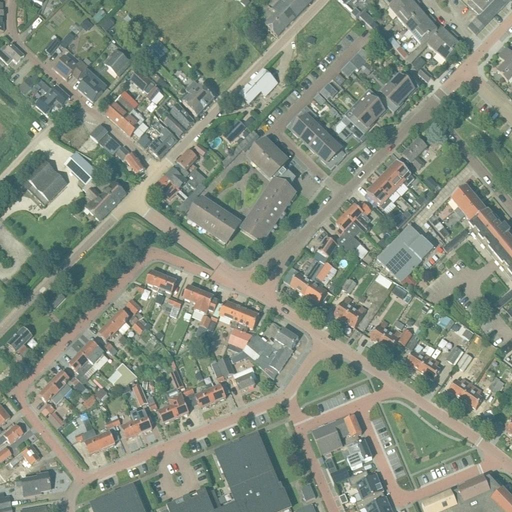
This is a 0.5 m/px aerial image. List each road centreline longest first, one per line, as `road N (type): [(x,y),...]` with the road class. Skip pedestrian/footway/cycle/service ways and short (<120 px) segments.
road 1 (residential): [(250,289),(158,254),(146,258),(21,387),(23,409),(81,479)]
road 2 (unclassified): [(158,172),(327,0)]
road 3 (residential): [(158,172),(28,57),(10,22),(14,0)]
road 4 (residential): [(81,479),(284,395)]
road 5 (residential): [(339,196),(278,134),(368,38)]
road 6 (residential): [(496,458),(399,496),(389,490),(352,407)]
road 7 (unclassified): [(0,332),(132,202)]
road 8 (residential): [(250,289),(132,202)]
road 9 (residential): [(339,196),(429,103)]
road 10 (residential): [(250,289),(339,196)]
road 11 (residential): [(511,202),(429,103)]
road 12 (residential): [(496,458),(395,389)]
